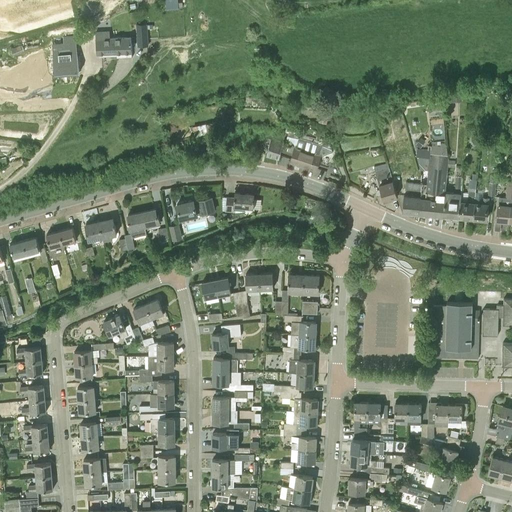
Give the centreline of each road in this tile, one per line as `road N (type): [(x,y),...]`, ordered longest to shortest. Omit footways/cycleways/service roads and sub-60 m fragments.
road 1 (tertiary): [(0,222),(151,178),(204,171),(271,175),(367,210)]
road 2 (residential): [(69,511),(54,333),(174,274)]
road 3 (residential): [(190,511),(187,320),(174,274)]
road 4 (residential): [(174,274),(237,252),(341,262)]
road 5 (residential): [(485,386),(333,383)]
road 6 (tertiary): [(511,252),(443,240),(367,210)]
road 7 (residential): [(320,511),(333,383)]
road 8 (residential): [(333,383),(341,262)]
